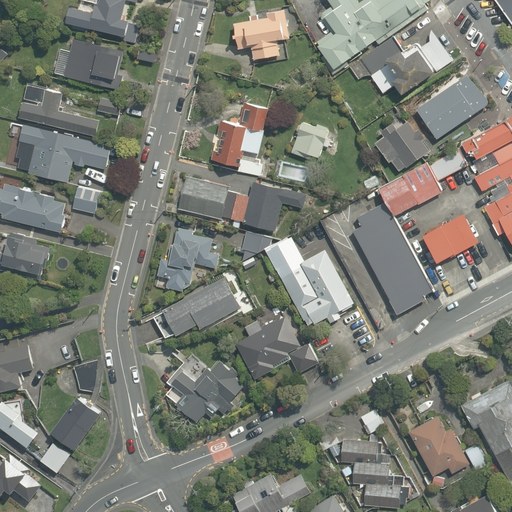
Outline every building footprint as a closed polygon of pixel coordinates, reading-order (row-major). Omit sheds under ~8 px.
[(95,12),(73,6),(68,22),(125,38),(129,21),(123,19),(127,0),(128,0),(134,2),(134,0),(82,0),(97,4),(95,12)] [(334,73),(432,3),(429,0),(366,0),(360,5),(355,0),(327,0),(333,8),(323,15),(334,31),(314,45),(334,73)] [(511,0),(498,0),(511,20),(511,0)] [(251,77),(253,61),(281,57),(278,41),(290,40),(286,14),(285,9),(268,12),(269,17),(234,22),(238,49),(243,48),(240,75),(251,77)] [(453,60),(432,28),(430,40),(421,46),(418,41),(405,50),(395,35),(360,57),(384,93),(399,84),(404,92),(453,60)] [(123,50),(76,38),(67,76),(114,88),(123,50)] [(490,99),(468,70),(416,108),(438,139),(490,103),(490,99)] [(76,163),(107,170),(114,142),(95,137),(100,120),(60,109),(64,93),(34,85),(29,84),(20,118),(25,119),(15,157),(20,159),(18,168),(71,182),(74,172),(76,163)] [(246,102),(245,107),(229,103),(225,120),(222,119),(213,158),(240,165),(239,171),(262,176),(265,164),(241,159),(244,149),(261,153),(266,129),(265,129),(270,108),(246,102)] [(355,124),(360,131),(382,116),(378,109),(355,124)] [(390,133),(377,142),(389,162),(393,160),(399,170),(429,152),(422,140),(425,138),(420,128),(417,130),(411,120),(401,126),(399,123),(388,130),(390,133)] [(299,131),(295,141),(292,140),(289,147),(293,148),(291,152),(306,158),(307,154),(318,159),(324,144),(328,145),(332,136),(328,134),(329,132),(327,131),(329,127),(318,123),(317,127),(303,121),(302,124),(299,123),(296,130),(299,131)] [(511,122),(439,163),(450,182),(504,153),(511,148),(511,122)] [(308,165),(282,161),(279,178),(305,181),(308,165)] [(511,197),(511,161),(510,163),(483,178),(499,205),(511,197)] [(437,165),(393,190),(409,220),(453,195),(437,165)] [(251,188),(187,175),(180,209),(276,229),(282,203),(304,208),(307,190),(286,186),(253,179),(251,188)] [(0,211),(3,213),(2,217),(62,232),(69,202),(11,187),(10,187),(0,184),(0,211)] [(98,202),(76,197),(73,208),(95,213),(98,202)] [(511,199),(501,206),(511,226),(511,199)] [(440,295),(389,204),(351,225),(402,315),(440,295)] [(462,213),(425,234),(440,261),(477,241),(462,213)] [(37,243),(39,235),(0,224),(0,261),(41,273),(44,274),(51,247),(48,246),(37,243)] [(221,243),(194,239),(173,235),(169,261),(162,259),(160,275),(168,277),(166,287),(185,291),(190,264),(216,269),(221,243)] [(355,301),(326,247),(305,259),(298,247),(272,261),(279,273),(311,332),(332,321),(341,316),(339,310),(355,301)] [(258,262),(253,254),(243,261),(248,269),(258,262)] [(198,324),(200,329),(241,307),(233,292),(237,290),(231,280),(227,282),(224,277),(153,315),(167,340),(198,324)] [(300,344),(288,321),(287,322),(285,317),(237,342),(239,347),(252,370),(256,378),(276,368),(274,364),(291,355),(289,351),(300,344)] [(0,392),(25,387),(21,371),(34,368),(28,344),(0,349),(0,392)] [(93,359),(71,364),(77,392),(99,387),(93,359)] [(246,384),(235,377),(238,372),(219,359),(212,369),(207,366),(197,380),(183,370),(173,383),(186,392),(177,406),(183,410),(200,422),(207,413),(208,414),(213,417),(221,405),(217,402),(220,398),(230,406),(246,384)] [(511,380),(511,379),(462,405),(475,429),(481,425),(511,482),(511,380)] [(102,413),(78,396),(53,432),(77,449),(102,413)] [(24,410),(4,398),(0,404),(0,425),(10,431),(31,446),(42,429),(21,414),(24,410)] [(385,425),(377,408),(362,415),(370,432),(385,425)] [(444,429),(436,415),(425,422),(409,431),(433,475),(450,466),(453,472),(467,464),(469,462),(449,426),(444,429)] [(367,484),(366,505),(401,507),(402,485),(392,485),(393,463),(381,463),(382,441),(355,440),(344,440),(343,462),(354,462),(353,483),(367,484)] [(58,472),(72,453),(55,441),(41,459),(58,472)] [(490,460),(478,441),(465,449),(477,468),(490,460)] [(0,500),(8,489),(13,492),(15,488),(31,499),(43,483),(27,472),(29,469),(8,454),(0,464),(0,500)] [(281,484),(273,471),(233,493),(243,511),(277,511),(313,492),(302,472),(281,484)] [(62,489),(48,478),(42,486),(57,497),(62,489)] [(502,511),(492,491),(449,511),(502,511)] [(345,511),(336,497),(310,511),(345,511)]
